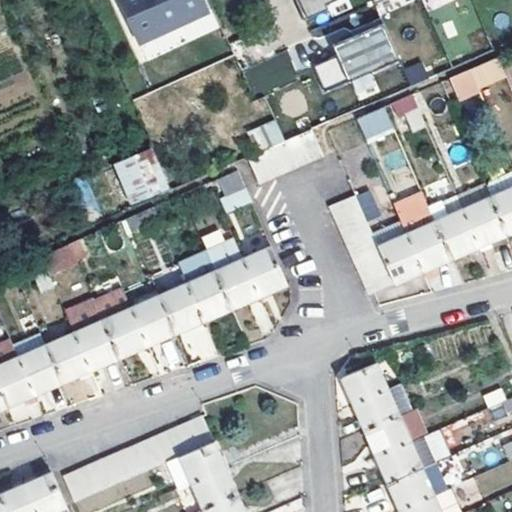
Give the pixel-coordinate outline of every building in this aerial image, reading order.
[(141,42),(215,10),(210,0),(122,0),(131,19),(141,42)] [(326,3),(332,0),(295,0),(304,18),(328,8),(326,3)] [(373,75),(400,63),(380,17),(349,31),(351,37),(332,45),(336,55),(313,66),(324,91),(370,71),(373,75)] [(256,96),(297,77),(286,53),(245,71),(256,96)] [(497,57),(469,69),(474,83),(503,70),(502,69),(497,57)] [(421,61),(403,69),(411,85),(428,76),(421,61)] [(511,65),(502,69),(503,70),(510,86),(511,85),(511,65)] [(456,96),(476,87),(474,83),(469,69),(448,78),(456,96)] [(412,130),(425,124),(412,93),(391,102),(397,117),(404,113),(412,130)] [(371,121),(387,115),(383,105),(368,112),(371,121)] [(249,130),(258,151),(284,140),(275,118),(249,130)] [(299,134),(310,160),(323,155),(312,129),(299,134)] [(299,134),(285,140),(297,166),(310,160),(299,134)] [(273,146),(284,172),(297,166),(285,140),(273,146)] [(273,146),(259,151),(271,177),(284,172),(273,146)] [(151,147),(112,165),(131,206),(170,187),(151,147)] [(246,157),(258,183),(271,177),(259,151),(246,157)] [(224,196),(246,186),(239,170),(218,179),(224,196)] [(511,170),(485,182),(491,196),(511,187),(511,170)] [(485,182),(456,194),(462,208),(491,196),(485,182)] [(230,209),(252,200),(247,188),(246,186),(224,196),(230,209)] [(511,187),(491,196),(507,234),(511,231),(511,187)] [(342,199),(353,225),(368,219),(356,193),(342,199)] [(427,206),(434,221),(451,259),(479,247),(462,208),(456,194),(427,206)] [(462,208),(479,247),(507,234),(491,196),(462,208)] [(340,231),(353,225),(342,199),(330,205),(340,231)] [(130,230),(158,217),(154,207),(126,219),(130,230)] [(368,219),(353,225),(340,231),(346,243),(373,232),(373,231),(368,219)] [(373,232),(379,245),(385,258),(390,270),(396,283),(423,271),(407,234),(401,219),(373,231),(373,232)] [(407,234),(423,271),(451,259),(434,221),(407,234)] [(373,232),(346,243),(352,256),(379,245),(373,232)] [(205,249),(205,250),(231,308),(259,296),(242,257),(233,237),(205,249)] [(77,264),(69,244),(40,256),(47,270),(49,275),(77,264)] [(379,245),(352,256),(358,269),(385,258),(379,245)] [(242,257),(259,296),(287,283),(271,246),(242,257)] [(187,282),(203,320),(231,308),(205,250),(177,261),(187,282)] [(385,258),(358,269),(364,281),(390,270),(385,258)] [(54,288),(49,275),(47,270),(33,276),(41,294),(54,288)] [(390,270),(364,281),(369,294),(375,292),(396,283),(390,270)] [(187,282),(158,294),(175,333),(203,320),(187,282)] [(93,300),(118,357),(147,345),(131,307),(122,287),(93,300)] [(158,294),(131,307),(147,345),(155,341),(175,333),(158,294)] [(65,312),(74,332),(91,369),(97,366),(118,357),(93,300),(65,312)] [(205,324),(177,336),(190,364),(217,351),(205,324)] [(46,343),(62,382),(84,372),(91,369),(74,332),(46,343)] [(0,393),(6,407),(35,394),(18,356),(12,342),(0,347),(0,393)] [(46,343),(18,356),(35,394),(62,382),(46,343)] [(355,404),(388,389),(377,363),(344,378),(355,404)] [(63,384),(69,404),(98,395),(92,375),(63,384)] [(388,389),(400,415),(413,410),(401,383),(388,389)] [(400,415),(388,389),(355,404),(366,430),(400,415)] [(484,396),(489,408),(506,400),(501,389),(484,396)] [(511,417),(511,414),(506,400),(489,408),(497,424),(511,417)] [(189,419),(201,447),(213,441),(202,414),(189,419)] [(411,441),(400,415),(366,430),(373,445),(378,456),(411,441)] [(176,425),(188,452),(201,447),(189,419),(176,425)] [(163,430),(175,458),(188,452),(176,425),(163,430)] [(151,436),(163,464),(166,462),(175,458),(163,430),(151,436)] [(138,441),(150,469),(163,464),(151,436),(138,441)] [(411,441),(423,468),(436,462),(424,436),(411,441)] [(125,447),(137,475),(150,469),(138,441),(125,447)] [(193,482),(225,467),(228,466),(222,454),(220,455),(213,441),(201,447),(188,452),(175,458),(166,462),(177,488),(193,482)] [(423,468),(411,441),(378,456),(389,482),(423,468)] [(113,453),(124,480),(137,475),(125,447),(113,453)] [(100,459),(112,486),(124,480),(113,453),(100,459)] [(87,464),(99,491),(112,486),(100,459),(87,464)] [(423,468),(434,494),(447,488),(436,462),(423,468)] [(75,470),(86,497),(99,491),(87,464),(75,470)] [(236,493),(225,467),(193,482),(204,507),(236,493)] [(434,494),(423,468),(389,482),(396,497),(394,498),(399,510),(401,509),(434,494)] [(75,470),(62,475),(74,502),(86,497),(75,470)] [(25,483),(36,511),(49,511),(66,504),(55,478),(51,471),(32,480),(25,483)] [(19,485),(0,493),(0,496),(7,511),(36,511),(25,483),(19,485)] [(434,494),(442,511),(457,511),(447,488),(434,494)] [(244,511),(236,493),(204,507),(205,511),(244,511)] [(442,511),(434,494),(401,509),(402,511),(442,511)]
